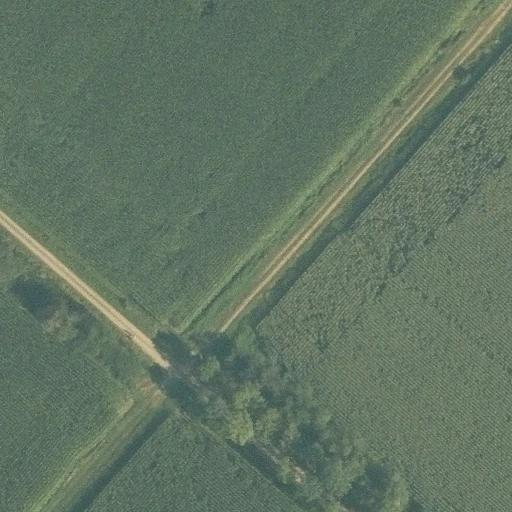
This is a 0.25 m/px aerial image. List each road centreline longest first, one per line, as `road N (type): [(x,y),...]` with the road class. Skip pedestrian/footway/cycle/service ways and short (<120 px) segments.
road 1 (track): [(59,511),(511,2)]
road 2 (track): [(0,217),(335,511)]
